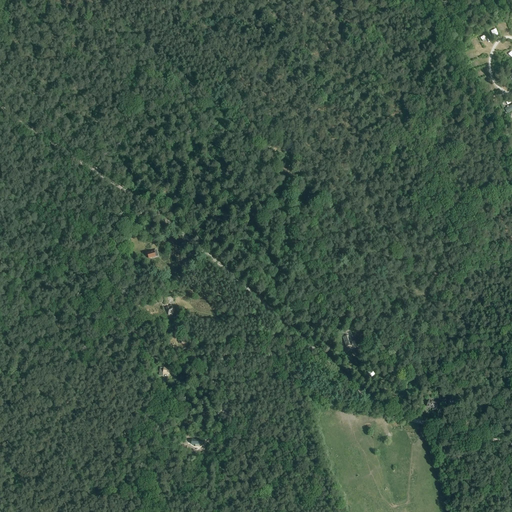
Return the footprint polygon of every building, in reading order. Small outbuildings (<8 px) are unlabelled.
[(154,251),(150,252),(147,253),(149,259),(152,258),(159,256),(157,250),(154,251)] [(169,306),(166,308),(169,315),(174,313),(173,311),(174,311),(173,307),(170,308),(169,306)] [(342,333),(347,348),(355,345),(354,341),(352,342),(349,336),(352,335),(350,330),(342,333)] [(170,369),(160,367),(159,375),(163,375),(163,373),(170,374),(170,369)] [(450,399),(447,405),(454,408),(456,402),(450,399)] [(427,406),(436,409),(439,404),(429,400),(427,406)] [(201,434),(196,432),(192,433),(191,438),(194,440),(194,441),(199,442),(203,441),(204,436),(201,434)]
